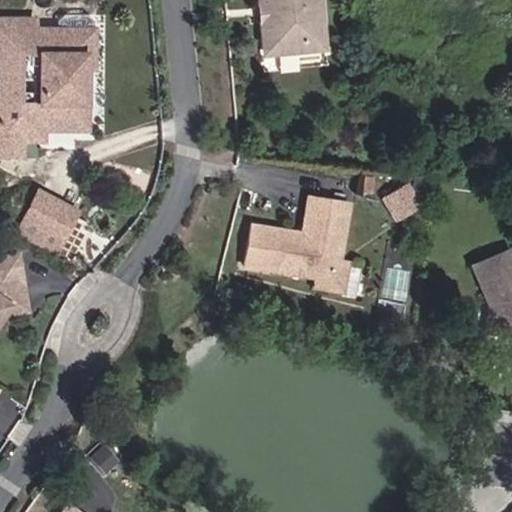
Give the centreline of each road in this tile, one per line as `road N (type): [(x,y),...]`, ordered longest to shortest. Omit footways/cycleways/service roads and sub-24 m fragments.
road 1 (residential): [(181,0),(197,130),(185,201),(131,278)]
road 2 (unknown): [(8,155),(197,130)]
road 3 (residential): [(78,368),(54,429),(0,509)]
road 4 (unknown): [(192,158),(343,181)]
